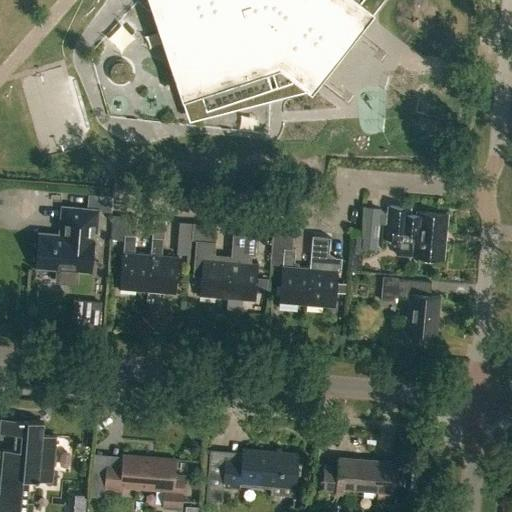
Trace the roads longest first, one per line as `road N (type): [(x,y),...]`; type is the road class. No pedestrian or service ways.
road 1 (unclassified): [(479,398),(0,356)]
road 2 (residential): [(115,198),(345,217),(348,179),(482,189)]
road 3 (residential): [(479,398),(493,217),(482,189)]
road 4 (residential): [(482,189),(500,148),(511,17)]
